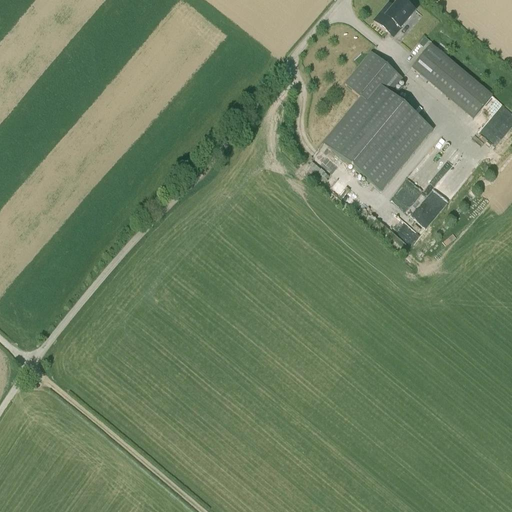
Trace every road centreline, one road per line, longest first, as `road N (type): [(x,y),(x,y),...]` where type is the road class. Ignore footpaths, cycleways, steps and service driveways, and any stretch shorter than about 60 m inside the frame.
road 1 (unclassified): [(30,367),(341,0)]
road 2 (unclassified): [(202,511),(30,367)]
